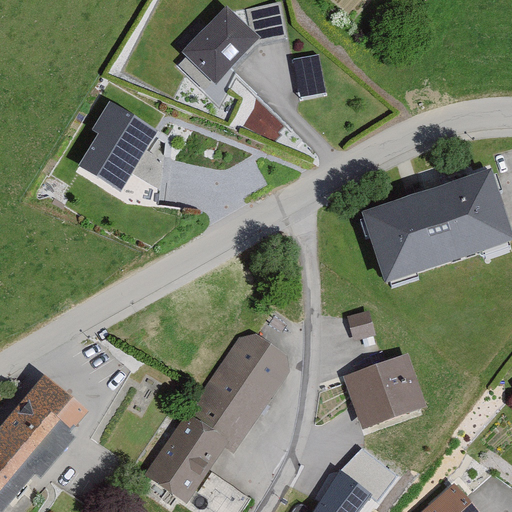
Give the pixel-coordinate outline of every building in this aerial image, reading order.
[(281,2),(251,8),(259,42),(289,35),(281,2)] [(261,44),(227,12),(184,58),(218,89),(261,44)] [(301,98),(327,95),(322,55),(297,58),(301,98)] [(156,132),(107,105),(91,134),(99,138),(80,171),(122,194),(156,132)] [(473,177),(350,219),(374,287),(496,244),(473,177)] [(339,320),(347,343),(366,337),(358,314),(339,320)] [(282,375),(275,358),(246,339),(234,342),(179,421),(218,447),(228,454),(282,375)] [(406,354),(345,375),(364,429),(425,408),(406,354)] [(26,484),(64,442),(54,434),(71,415),(31,379),(0,414),(0,496),(17,477),(26,484)] [(511,379),(503,386),(511,398),(511,379)] [(179,421),(176,418),(135,477),(177,506),(218,447),(179,421)] [(364,450),(339,469),(371,494),(369,497),(379,503),(397,477),(364,450)] [(371,494),(339,469),(306,511),(357,511),(369,497),(371,494)] [(476,511),(452,484),(419,511),(476,511)]
